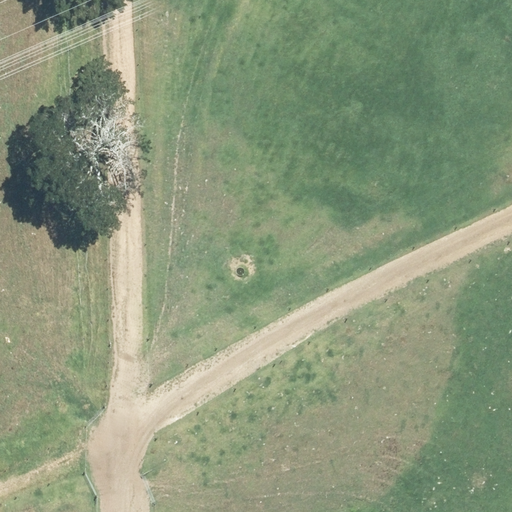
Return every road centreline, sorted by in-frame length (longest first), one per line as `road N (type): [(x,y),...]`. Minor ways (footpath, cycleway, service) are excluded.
road 1 (track): [(120,447),(511,221)]
road 2 (track): [(120,447),(117,0)]
road 3 (track): [(0,498),(30,494),(120,447)]
